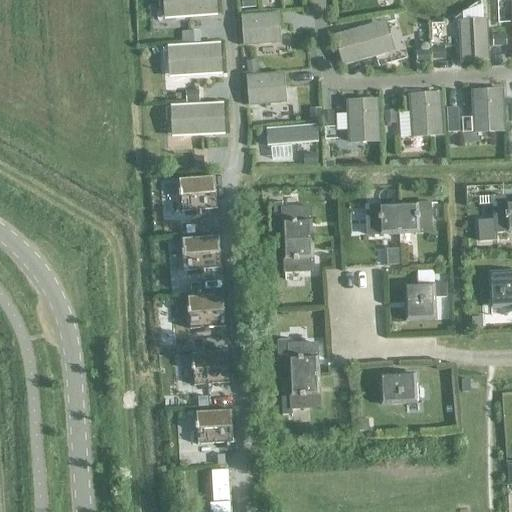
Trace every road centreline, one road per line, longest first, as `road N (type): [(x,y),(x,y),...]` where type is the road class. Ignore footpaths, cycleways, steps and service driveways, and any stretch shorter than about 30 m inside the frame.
road 1 (unclassified): [(0,233),(53,294),(69,337),(82,511)]
road 2 (residential): [(511,357),(367,346),(365,300)]
